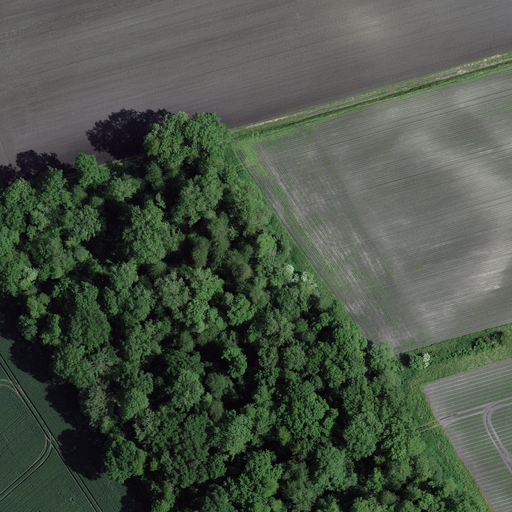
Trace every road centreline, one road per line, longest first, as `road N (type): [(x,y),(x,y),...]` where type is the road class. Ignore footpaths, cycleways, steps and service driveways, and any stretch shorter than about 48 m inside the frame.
road 1 (track): [(33,201),(511,60)]
road 2 (track): [(0,312),(138,511)]
